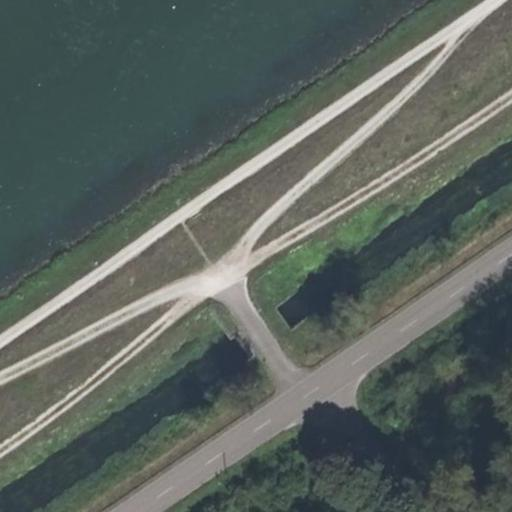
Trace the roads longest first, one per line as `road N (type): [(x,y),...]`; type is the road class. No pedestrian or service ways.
road 1 (track): [(471,7),(423,71),(276,204),(223,276),(270,349),(430,511)]
road 2 (track): [(483,0),(0,335)]
road 3 (tertiary): [(511,256),(138,511)]
road 4 (track): [(511,107),(433,161),(223,276)]
road 5 (track): [(0,452),(223,276)]
road 6 (track): [(0,371),(176,286),(223,276)]
